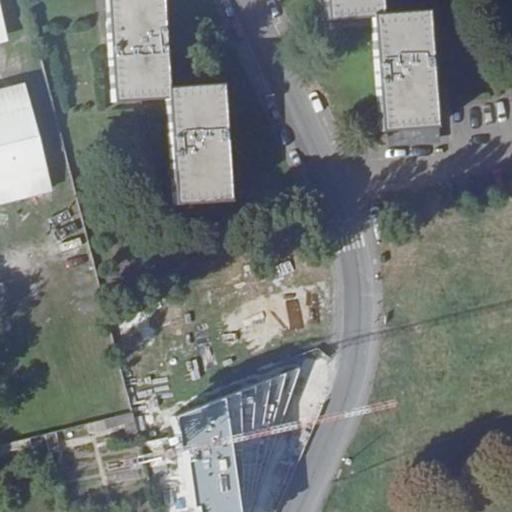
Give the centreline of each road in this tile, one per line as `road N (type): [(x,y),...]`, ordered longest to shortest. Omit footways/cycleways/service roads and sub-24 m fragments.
road 1 (residential): [(247,0),(345,223),(357,299),(354,359),(330,436),(291,511)]
road 2 (unknown): [(331,190),(511,137)]
